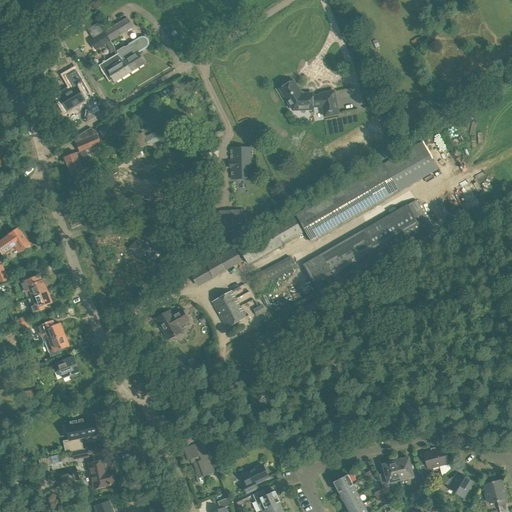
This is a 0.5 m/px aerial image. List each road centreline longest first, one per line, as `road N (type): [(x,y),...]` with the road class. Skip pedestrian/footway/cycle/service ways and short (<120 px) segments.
road 1 (track): [(140,400),(272,372),(511,287)]
road 2 (residential): [(191,511),(160,426),(113,375),(46,177)]
road 3 (unclassified): [(40,154),(286,0)]
road 4 (residential): [(319,511),(310,474),(332,461),(445,430),(508,459)]
road 5 (unknown): [(198,55),(228,123),(219,201)]
road 6 (residential): [(40,154),(0,37)]
